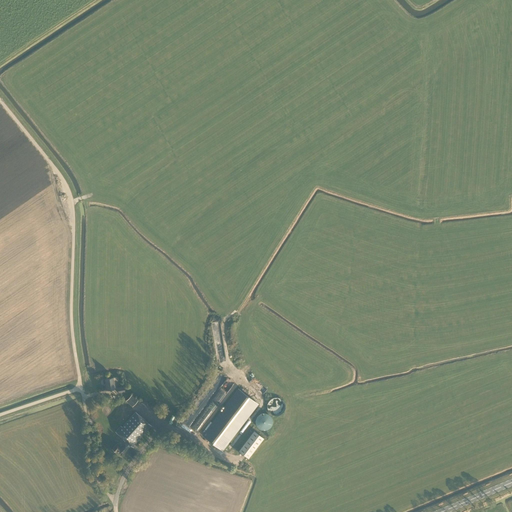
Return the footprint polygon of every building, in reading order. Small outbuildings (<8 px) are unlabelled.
[(105,387),(106,390),(115,388),(113,378),(105,379),(106,386),(105,387)] [(238,389),(204,433),(202,435),(222,450),(258,404),(238,389)] [(126,401),(132,406),(138,400),(132,394),(126,401)] [(271,398),(271,412),(284,412),(284,398),(271,398)] [(151,425),(126,402),(115,415),(116,416),(115,417),(120,423),(122,421),(126,425),(115,437),(123,443),(122,445),(121,444),(120,445),(117,443),(112,449),(116,452),(117,451),(122,455),(131,445),(132,447),(151,425)] [(265,413),(264,413),(263,413),(262,413),(261,413),(260,414),(259,414),(258,415),(257,416),(256,417),(256,418),(256,419),(255,420),(255,421),(255,422),(255,423),(256,424),(256,425),(256,426),(257,426),(257,427),(258,427),(258,428),(259,428),(260,429),(261,429),(262,430),(263,430),(264,430),(265,430),(266,430),(267,429),(268,429),(269,428),(270,427),(271,426),(272,425),(272,424),(272,423),(272,422),(272,421),(272,420),(272,419),(272,418),(271,417),(271,416),(270,416),(270,415),(269,415),(269,414),(268,414),(267,413),(266,413),(265,413)] [(197,419),(192,427),(199,431),(206,420),(203,418),(201,421),(197,419)] [(254,431),(238,451),(248,458),(263,438),(254,431)] [(220,511),(224,509),(224,508),(227,505),(229,504),(239,493),(234,487),(220,473),(183,511),(220,511)]
